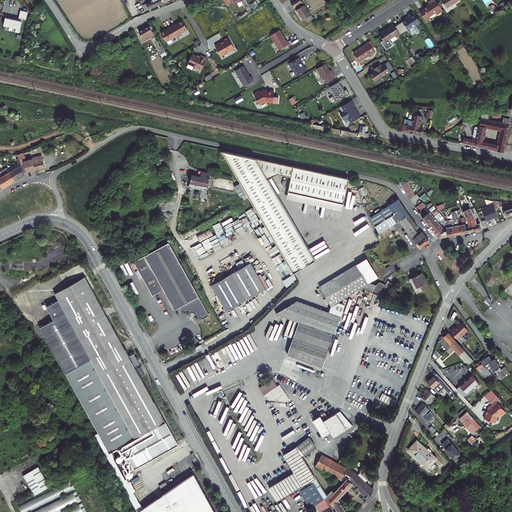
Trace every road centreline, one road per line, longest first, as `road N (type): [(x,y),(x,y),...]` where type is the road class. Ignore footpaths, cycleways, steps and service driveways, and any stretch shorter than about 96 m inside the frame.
road 1 (residential): [(437,244),(385,183),(142,127),(53,175)]
road 2 (tertiary): [(235,511),(85,240),(58,221)]
road 3 (unclassified): [(331,50),(387,132),(511,159)]
road 4 (residential): [(382,490),(395,430),(451,295)]
road 5 (unclassified): [(46,0),(82,46),(190,0)]
